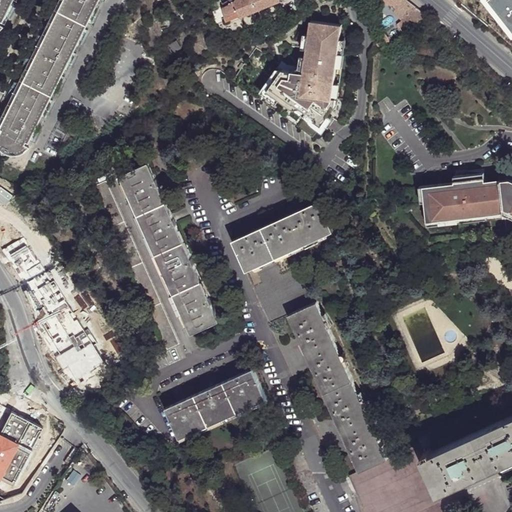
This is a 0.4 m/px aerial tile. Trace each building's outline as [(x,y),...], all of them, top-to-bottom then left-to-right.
[(0,21),(1,22),(11,0),(0,0),(0,27),(2,26),(0,24),(0,21)] [(61,0),(7,109),(0,124),(0,128),(1,129),(0,129),(0,150),(5,153),(6,154),(12,155),(18,154),(24,151),(28,147),(27,146),(23,144),(25,141),(27,142),(58,79),(97,0),(61,0)] [(237,0),(235,3),(240,16),(242,18),(271,6),(268,0),(237,0)] [(395,16),(402,23),(404,21),(405,23),(399,28),(406,36),(426,19),(399,0),(377,0),(377,7),(394,10),(398,14),(395,16)] [(511,0),(487,0),(511,32),(511,0)] [(228,21),(240,16),(235,3),(233,4),(230,5),(225,8),(223,9),(223,11),(225,15),(228,21)] [(297,78),(285,77),(270,99),(294,115),(297,110),(319,125),(317,127),(325,133),(332,123),(338,114),(339,106),(335,105),(338,83),(339,75),(342,47),(344,32),(313,29),(307,80),(303,79),(300,76),(297,78)] [(388,51),(382,43),(377,47),(383,55),(388,51)] [(348,48),(342,47),(339,75),(345,75),(348,48)] [(338,83),(335,105),(339,106),(341,106),(343,84),(338,83)] [(319,125),(297,110),(294,115),(310,126),(311,128),(314,131),(317,137),(320,139),(325,143),(336,126),(332,123),(325,133),(317,127),(319,125)] [(151,172),(123,184),(194,341),(222,328),(200,279),(151,172)] [(456,182),(427,185),(428,200),(426,201),(429,224),(444,223),(444,218),(476,214),(490,213),(489,210),(511,208),(511,183),(510,182),(487,185),(486,177),(471,179),(471,174),(455,175),(456,182)] [(181,352),(108,190),(97,196),(169,357),(181,352)] [(248,270),(295,249),(335,231),(321,201),(290,214),(264,226),(234,240),(248,270)] [(511,208),(489,210),(490,213),(490,218),(511,215),(511,208)] [(476,214),(444,218),(444,223),(476,219),(476,214)] [(272,322),(290,314),(318,301),(295,249),(248,270),(272,322)] [(343,432),(360,470),(388,457),(318,301),(290,314),(306,350),(323,388),(343,432)] [(166,407),(180,437),(267,398),(253,368),(166,407)] [(511,417),(427,456),(443,492),(497,468),(511,461),(511,417)] [(388,457),(360,470),(359,470),(349,474),(359,496),(355,498),(361,511),(452,511),(443,492),(427,456),(421,443),(388,457)] [(75,446),(64,462),(69,465),(80,450),(75,446)]
